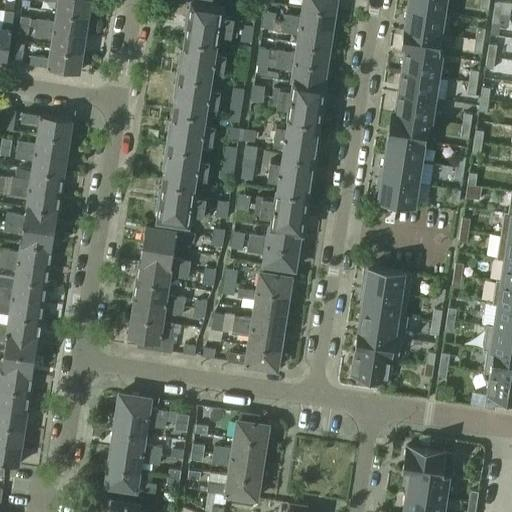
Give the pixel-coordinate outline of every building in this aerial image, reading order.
[(54,0),(59,1),(57,11),(87,15),(89,0),(54,0)] [(187,8),(185,19),(189,20),(220,25),(240,28),(242,19),(221,15),(223,5),(192,0),(190,9),(187,8)] [(305,0),(304,8),(334,13),(336,0),(305,0)] [(408,0),(408,6),(444,12),(446,0),(408,0)] [(489,0),(481,0),(480,8),(489,9),(489,0)] [(504,1),(496,0),(494,12),(502,13),(504,1)] [(441,33),(444,12),(408,6),(405,27),(441,33)] [(331,31),(334,13),(304,8),(302,18),(266,12),(265,20),(331,31)] [(0,58),(7,60),(15,12),(5,10),(2,29),(0,28),(0,58)] [(37,18),(36,26),(84,34),(87,15),(57,11),(56,21),(37,18)] [(502,13),(494,12),(492,24),(500,25),(502,13)] [(20,16),(19,24),(29,26),(31,18),(20,16)] [(240,28),(220,25),(185,19),(184,30),(187,30),(186,37),(217,42),(219,33),(239,37),(240,28)] [(300,35),(298,44),(329,49),(331,31),(265,20),(263,29),(300,35)] [(28,33),(29,26),(19,24),(18,32),(28,33)] [(254,25),(243,24),(241,32),(253,34),(254,25)] [(84,34),(36,26),(35,35),(53,38),(52,47),(81,52),(84,34)] [(441,33),(405,27),(401,50),(405,50),(405,49),(438,54),(438,53),(441,33)] [(486,28),(477,27),(476,39),(484,40),(486,28)] [(253,34),(241,32),(240,41),(251,42),(253,34)] [(186,37),(184,50),(181,49),(177,73),(211,78),(213,70),(224,71),(227,53),(216,51),(217,42),(186,37)] [(474,51),(482,52),(484,40),(476,39),(474,51)] [(495,56),(497,44),(489,43),(487,55),(495,56)] [(238,53),(249,54),(251,46),(239,44),(238,53)] [(259,56),(277,59),(326,66),(329,49),(298,44),(297,53),(260,47),(259,56)] [(52,47),(50,56),(30,53),(28,63),(50,66),(50,67),(78,71),(81,52),(52,47)] [(23,49),(15,48),(14,60),(21,61),(23,49)] [(405,50),(402,71),(439,76),(442,54),(438,53),(438,54),(405,49),(405,50)] [(236,69),(247,71),(249,54),(238,53),(237,61),(236,69)] [(485,67),(494,68),(495,56),(487,55),(485,67)] [(259,56),(258,65),(266,66),(276,67),(277,59),(259,56)] [(293,80),(295,81),(323,85),(326,66),(277,59),(276,67),(295,70),(293,80)] [(234,78),(246,79),(247,71),(236,69),(234,78)] [(278,78),(278,72),(257,69),(256,74),(278,78)] [(471,69),(469,81),(477,82),(479,70),(471,69)] [(435,98),(439,76),(402,71),(399,92),(435,98)] [(210,87),(211,78),(177,73),(173,98),(177,98),(175,109),(206,114),(207,105),(218,107),(221,89),(210,87)] [(292,99),(322,104),(326,104),(327,94),(324,93),(325,85),(323,85),(295,81),(293,90),(274,87),(272,96),(292,99)] [(476,94),(477,82),(469,81),(467,93),(476,94)] [(253,93),(264,95),(266,86),(254,84),(253,93)] [(491,87),(482,86),(481,98),(489,99),(491,87)] [(233,87),(232,95),(243,97),(244,89),(233,87)] [(396,113),(428,118),(428,119),(432,120),(435,98),(399,92),(396,113)] [(253,93),(251,101),(263,103),(264,95),(253,93)] [(242,105),(243,97),(232,95),(231,104),(242,105)] [(271,105),(290,108),(289,117),(319,122),(320,115),(324,116),(326,104),(322,104),(292,99),(272,96),(271,105)] [(481,98),(479,110),(487,111),(489,99),(481,98)] [(229,112),(241,113),(242,105),(231,104),(229,112)] [(13,130),(16,111),(5,109),(2,128),(13,130)] [(204,122),(206,114),(175,109),(173,121),(170,120),(166,144),(200,149),(202,141),(213,143),(216,124),(204,122)] [(40,125),(39,134),(69,138),(71,119),(23,112),(21,122),(40,125)] [(241,113),(229,112),(228,120),(239,122),(241,113)] [(428,119),(428,118),(396,113),(392,112),(388,134),(425,140),(428,119)] [(473,114),(464,112),(463,124),(471,126),(473,114)] [(284,145),(283,153),(317,159),(321,134),(317,134),(319,122),(289,117),(287,126),(277,125),(274,143),(284,145)] [(471,126),(463,124),(461,136),(469,138),(471,126)] [(231,126),(229,138),(238,139),(240,128),(231,126)] [(240,128),(238,139),(246,140),(248,129),(246,129),(244,128),(240,128)] [(248,129),(246,140),(255,142),(256,130),(252,130),(248,129)] [(474,141),(482,142),(484,130),(476,129),(474,141)] [(69,138),(39,134),(37,143),(18,140),(17,149),(36,151),(66,156),(69,138)] [(388,134),(385,155),(422,161),(425,140),(388,134)] [(1,146),(11,147),(12,139),(2,138),(1,146)] [(474,141),(472,153),(480,154),(482,142),(474,141)] [(207,178),(208,169),(210,160),(199,158),(200,149),(166,144),(162,169),(165,169),(163,180),(194,185),(196,176),(207,178)] [(226,145),(225,153),(236,155),(237,147),(226,145)] [(246,145),(245,153),(256,155),(258,146),(246,145)] [(1,146),(0,152),(0,153),(10,155),(11,147),(1,146)] [(33,169),(63,174),(66,156),(36,151),(17,149),(15,157),(34,160),(33,169)] [(235,163),(236,155),(225,153),(222,170),(234,172),(235,163)] [(255,163),(256,155),(245,153),(243,161),(255,163)] [(271,160),(270,169),(268,178),(279,180),(278,189),(308,194),(310,183),(313,183),(317,159),(283,153),(282,162),(271,160)] [(418,182),(422,161),(385,155),(382,177),(418,182)] [(458,155),(456,167),(464,168),(466,156),(458,155)] [(242,169),(254,171),(255,163),(243,161),(242,169)] [(462,180),(464,168),(456,167),(454,179),(462,180)] [(63,174),(33,169),(31,179),(13,176),(11,185),(30,188),(60,192),(63,174)] [(254,171),(242,169),(241,178),(253,180),(254,171)] [(234,172),(222,170),(221,178),(232,180),(234,172)] [(467,184),(476,186),(477,174),(469,172),(467,184)] [(380,185),(377,185),(375,199),(415,205),(418,182),(382,177),(380,185)] [(163,180),(162,189),(159,188),(157,198),(161,199),(192,204),(211,207),(212,198),(193,194),(194,185),(163,180)] [(482,187),(476,186),(467,184),(465,198),(480,200),(482,187)] [(29,197),(27,206),(57,211),(60,192),(30,188),(11,185),(10,194),(29,197)] [(459,202),(461,190),(453,188),(451,200),(459,202)] [(310,202),(307,201),(308,194),(278,189),(276,198),(257,195),(255,204),(275,208),(305,212),(308,213),(310,202)] [(237,202),(249,203),(250,195),(238,193),(237,202)] [(158,218),(178,221),(189,222),(190,213),(209,216),(211,207),(192,204),(161,199),(157,198),(156,210),(159,210),(158,218)] [(217,208),(228,209),(229,201),(218,199),(217,208)] [(237,202),(236,210),(248,212),(249,203),(237,202)] [(255,204),(254,214),(274,217),(272,226),(302,231),(303,223),(307,224),(308,213),(305,212),(275,208),(255,204)] [(55,229),(57,211),(27,206),(26,215),(7,212),(6,221),(55,229)] [(228,209),(217,208),(215,216),(227,218),(228,209)] [(511,236),(511,213),(508,213),(508,212),(504,211),(501,235),(511,236)] [(463,217),(461,229),(469,230),(471,218),(463,217)] [(143,243),(174,248),(175,239),(194,241),(195,232),(177,229),(178,221),(158,218),(157,226),(146,224),(143,243)] [(23,233),(22,242),(52,247),(55,229),(6,221),(5,230),(23,233)] [(250,233),(249,241),(297,249),(300,232),(302,232),(302,231),(272,226),(270,226),(269,236),(250,233)] [(214,227),(213,235),(224,237),(225,229),(214,227)] [(469,230),(461,229),(459,241),(467,242),(469,230)] [(233,230),(232,239),(244,240),(245,232),(233,230)] [(222,245),(224,237),(213,235),(211,244),(222,245)] [(511,236),(501,235),(497,258),(504,259),(504,258),(511,259),(511,236)] [(242,249),(244,240),(232,239),(230,247),(242,249)] [(264,263),(294,268),(297,249),(249,241),(248,250),(266,252),(264,263)] [(49,264),(52,247),(22,242),(20,251),(2,248),(1,257),(49,264)] [(172,258),(174,248),(143,243),(140,262),(189,269),(191,260),(172,258)] [(16,278),(46,282),(49,264),(1,257),(0,261),(0,265),(17,269),(16,278)] [(511,259),(504,258),(504,259),(501,280),(501,281),(511,282),(511,259)] [(188,278),(189,269),(140,262),(137,280),(168,285),(170,275),(188,278)] [(454,274),(462,275),(464,263),(456,262),(454,274)] [(262,263),(258,289),(289,294),(292,276),(290,276),(291,270),(294,271),(294,268),(264,263),(262,263)] [(366,265),(363,279),(366,279),(365,288),(409,295),(412,272),(366,265)] [(216,268),(205,266),(203,275),(215,276),(216,268)] [(238,269),(226,267),(224,284),(235,286),(238,269)] [(462,275),(454,274),(452,286),(460,287),(462,275)] [(0,294),(44,301),(46,282),(16,278),(0,275),(0,294)] [(213,284),(215,276),(203,275),(202,283),(213,284)] [(511,282),(501,281),(501,280),(496,279),(493,303),(497,304),(497,303),(511,305),(511,282)] [(135,298),(166,303),(184,306),(185,297),(167,294),(168,285),(137,280),(135,298)] [(235,286),(224,284),(222,292),(234,294),(235,286)] [(289,294),(258,289),(239,287),(238,295),(256,298),(255,308),(286,313),(289,294)] [(438,287),(436,299),(444,300),(446,288),(438,287)] [(365,288),(362,309),(405,316),(405,315),(409,295),(365,288)] [(44,301),(0,294),(0,312),(41,319),(44,301)] [(183,314),(184,306),(166,303),(135,298),(132,317),(163,321),(164,311),(183,314)] [(196,298),(195,306),(206,308),(207,300),(196,298)] [(494,325),(494,326),(511,328),(511,305),(497,303),(497,304),(494,325)] [(205,317),(206,308),(195,306),(193,315),(205,317)] [(447,319),(455,320),(457,308),(449,307),(447,319)] [(234,323),(252,326),(283,331),(286,313),(255,308),(253,317),(235,314),(234,323)] [(434,308),(433,320),(441,321),(443,309),(434,308)] [(362,309),(358,330),(402,337),(402,338),(406,339),(409,315),(405,315),(405,316),(362,309)] [(212,319),(234,323),(235,314),(213,311),(212,319)] [(0,312),(0,331),(8,332),(38,337),(41,319),(0,312)] [(139,338),(137,347),(169,351),(173,323),(163,321),(132,317),(129,336),(139,338)] [(234,323),(212,319),(211,328),(232,331),(234,323)] [(447,319),(445,331),(453,332),(455,320),(447,319)] [(433,320),(431,332),(439,333),(441,321),(433,320)] [(283,331),(252,326),(234,323),(232,331),(251,334),(250,344),(280,349),(283,331)] [(511,351),(511,328),(494,326),(494,325),(487,324),(483,348),(487,349),(488,348),(511,351)] [(358,330),(355,352),(392,357),(391,358),(399,360),(402,338),(402,337),(358,330)] [(38,337),(8,332),(0,331),(0,339),(7,341),(5,351),(35,355),(38,337)] [(195,354),(196,345),(185,344),(184,352),(195,354)] [(250,344),(248,353),(230,350),(228,361),(277,368),(280,349),(250,344)] [(203,355),(214,357),(215,348),(204,347),(203,355)] [(511,374),(511,351),(488,348),(487,349),(484,371),(491,372),(491,371),(511,374)] [(0,359),(0,368),(2,369),(32,373),(35,355),(5,351),(4,360),(0,359)] [(428,351),(426,363),(434,364),(436,352),(428,351)] [(355,352),(352,374),(359,375),(358,382),(379,385),(380,378),(388,380),(391,358),(392,357),(355,352)] [(442,352),(440,364),(448,365),(450,353),(442,352)] [(426,363),(424,375),(432,376),(434,364),(426,363)] [(448,365),(440,364),(438,376),(446,377),(448,365)] [(32,373),(2,369),(0,368),(0,377),(1,378),(0,383),(0,387),(30,392),(32,373)] [(511,374),(491,371),(491,372),(488,395),(497,396),(496,403),(511,405),(511,374)] [(0,405),(27,410),(30,392),(0,387),(0,405)] [(120,393),(118,412),(167,419),(169,410),(149,407),(151,397),(120,393)] [(0,424),(24,428),(27,410),(0,405),(0,424)] [(235,438),(265,443),(268,424),(258,423),(259,414),(240,411),(239,420),(238,420),(235,438)] [(166,428),(167,419),(118,412),(115,430),(145,434),(147,425),(166,428)] [(178,421),(188,422),(189,414),(177,413),(176,420),(178,421)] [(176,420),(175,428),(187,430),(188,422),(178,421),(176,420)] [(195,431),(207,433),(208,425),(196,423),(195,431)] [(0,442),(21,446),(24,428),(0,424),(0,442)] [(112,448),(142,452),(161,455),(163,446),(144,443),(145,434),(115,430),(112,448)] [(233,456),(263,460),(265,443),(235,438),(234,447),(214,444),(213,453),(233,456)] [(18,465),(21,446),(0,442),(0,462),(6,463),(18,465)] [(192,450),(204,452),(205,444),(193,442),(192,450)] [(403,468),(449,475),(452,476),(456,452),(407,445),(403,468)] [(184,449),(172,447),(171,455),(183,457),(184,449)] [(160,464),(161,455),(142,452),(112,448),(109,466),(140,470),(141,461),(160,464)] [(192,450),(191,458),(203,460),(204,452),(192,450)] [(232,464),(230,474),(260,478),(263,460),(233,456),(213,453),(212,461),(232,464)] [(482,470),(484,458),(476,456),(474,469),(482,470)] [(107,484),(156,492),(157,482),(138,479),(140,470),(109,466),(107,484)] [(168,476),(180,477),(181,470),(169,468),(168,476)] [(446,498),(449,475),(403,468),(403,469),(410,471),(407,492),(446,498)] [(201,471),(189,469),(188,477),(200,478),(201,471)] [(257,497),(260,478),(230,474),(212,471),(210,490),(257,497)] [(179,485),(180,477),(168,476),(167,483),(179,485)] [(479,491),(471,489),(469,501),(477,503),(479,491)] [(407,492),(403,511),(443,511),(446,498),(407,492)] [(109,511),(148,511),(139,510),(140,502),(112,498),(109,511)] [(475,511),(477,503),(469,501),(467,511),(475,511)] [(287,510),(286,511),(307,511),(308,505),(289,502),(288,510),(287,510)]
